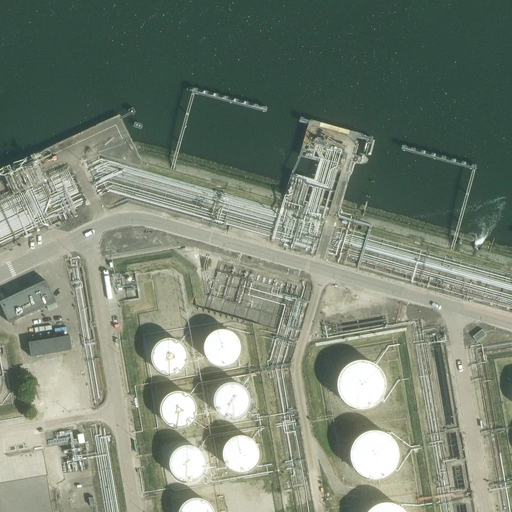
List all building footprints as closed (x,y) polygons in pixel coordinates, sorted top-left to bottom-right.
[(0,304),(9,324),(57,302),(46,281),(0,302),(0,304)] [(240,348),(240,344),(239,340),(237,337),(235,334),(232,332),(229,330),(225,330),(221,329),(218,330),(214,331),(211,333),(208,335),(206,338),(205,341),(204,344),(204,348),(204,351),(205,354),(206,357),(208,360),(211,363),(214,364),(218,366),(221,366),(225,366),(229,365),(232,363),(235,361),(237,358),(239,355),(240,352),(240,348)] [(473,337),(476,342),(485,335),(483,331),(473,337)] [(31,357),(72,350),(69,337),(29,344),(31,357)] [(188,358),(188,357),(188,354),(187,350),(185,346),(182,343),(179,341),(175,339),(172,338),(168,338),(164,339),(161,340),(157,342),(155,344),(152,347),(151,350),(150,354),(150,358),(150,362),(152,366),(153,369),(156,371),(158,373),(162,375),(167,376),(170,377),(174,376),(177,375),(180,373),(183,370),(185,368),(187,365),(188,361),(188,358)] [(39,363),(47,413),(69,410),(62,360),(39,363)] [(387,387),(387,386),(386,381),(385,377),(382,372),(379,368),(374,364),(370,362),(366,361),(360,360),(355,361),(350,363),(346,365),(343,368),(339,372),(337,377),(335,382),(335,386),(336,392),(337,396),(340,401),(343,405),(348,408),(351,410),(355,411),(361,412),(366,411),(370,410),(374,408),(379,404),(382,401),(384,396),(386,391),(387,387)] [(249,401),(249,397),(248,394),(246,391),(244,389),(242,386),(240,385),(236,383),(232,383),(228,383),(226,384),(222,386),(219,388),(217,390),(215,393),(214,396),(214,400),(214,404),(215,407),(216,410),(219,413),(222,416),(225,417),(229,418),(231,418),(234,418),(238,417),(241,416),(244,413),(247,410),(248,407),(249,404),(249,401)] [(197,410),(197,407),(196,403),(194,399),(191,396),(189,394),(185,393),(182,392),(178,391),(175,392),(171,393),(168,395),(165,397),(163,400),(161,403),(161,406),(160,410),(161,413),(162,417),(163,420),(166,423),(169,425),(171,426),(174,427),(178,428),(181,428),(185,427),(188,425),(192,423),(194,420),(196,417),(197,414),(197,410)] [(398,455),(398,449),(396,444),(394,440),(390,436),(386,433),(381,431),(375,430),(372,430),(368,430),(363,432),(358,435),(355,438),(352,442),(350,446),(349,451),(348,455),(349,460),(351,465),(353,469),(356,473),(360,476),(364,478),(369,479),(373,480),(378,479),(383,478),(386,476),(391,473),(394,469),(396,465),(398,460),(398,455)] [(266,453),(265,449),(264,445),(263,442),(260,438),(256,435),(252,433),(249,432),(244,431),(239,432),(235,433),(232,435),(228,438),(226,441),(224,445),(222,449),(222,453),(222,457),(224,461),(226,465),(228,468),(232,471),(235,473),(239,474),(244,475),(249,474),(251,474),(255,472),(259,469),(262,466),(264,462),(265,458),(266,453)] [(215,462),(215,461),(215,457),(213,453),(212,449),(209,446),(206,443),(203,441),(199,440),(194,439),(191,439),(188,440),(184,441),(180,443),(178,445),(174,449),(172,453),(171,456),(170,460),(171,464),(172,469),(174,473),(176,476),(180,480),(183,482),(187,483),(191,484),(196,484),(200,483),(205,480),(208,478),(210,475),(213,471),(215,466),(215,462)] [(267,509),(267,508),(267,505),(266,502),(265,499),(263,496),(261,494),(257,492),(254,490),(250,490),(246,490),(243,491),(240,492),(237,495),(234,497),(232,500),(231,504),(230,508),(231,511),(230,511),(267,511),(267,509)] [(213,511),(212,509),(211,506),(208,503),(205,501),(202,499),(198,498),(195,498),(191,499),(188,500),(185,501),(182,504),(180,506),(179,509),(177,511),(213,511)] [(407,511),(404,508),(400,505),(395,502),(390,501),(386,501),(382,501),(377,502),(372,505),(368,508),(365,511),(364,511),(407,511)]
